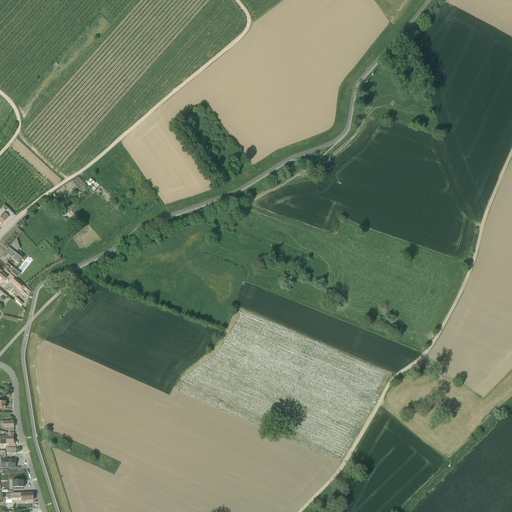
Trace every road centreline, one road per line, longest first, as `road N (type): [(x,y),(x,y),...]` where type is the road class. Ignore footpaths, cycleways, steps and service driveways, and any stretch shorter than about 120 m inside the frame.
road 1 (track): [(511,152),(467,276),(432,343),(387,385),(341,465),(300,511)]
road 2 (track): [(28,210),(245,32),(247,14),(234,0)]
road 3 (track): [(314,150),(261,187),(152,228),(59,292)]
road 4 (residential): [(44,511),(21,437),(15,382),(0,365)]
